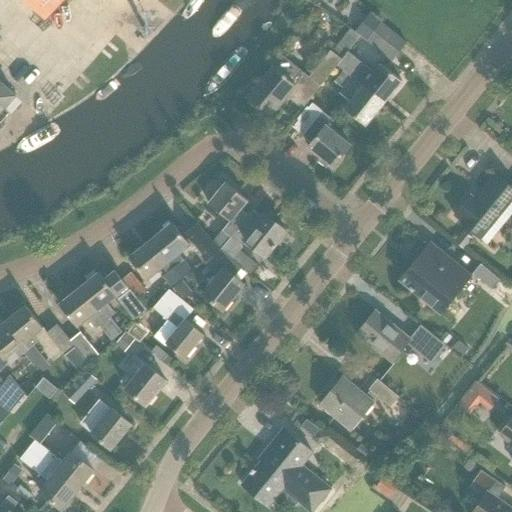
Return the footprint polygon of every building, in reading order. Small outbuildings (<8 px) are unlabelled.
[(62,0),(26,0),(46,19),(62,0)] [(381,23),(374,31),(399,53),(406,44),(381,23)] [(350,28),(332,52),(330,50),(308,76),(284,56),(274,68),(273,66),(247,97),(269,116),(286,96),(301,108),(341,59),(360,35),(350,28)] [(399,53),(374,31),(366,41),(391,62),(392,61),(399,53)] [(343,71),(382,104),(401,81),(380,64),(371,75),(352,60),(343,71)] [(365,126),(382,104),(343,71),(334,82),(343,88),(339,93),(350,101),(344,109),(365,126)] [(0,111),(14,96),(0,82),(0,111)] [(299,120),(293,127),(303,135),(309,127),(318,135),(308,147),(332,166),(350,145),(326,125),(331,119),(322,112),(312,103),(309,107),(307,106),(297,119),(299,120)] [(511,200),(511,187),(496,174),(479,196),(481,197),(478,201),(471,195),(454,215),(461,221),(461,222),(480,239),(511,200)] [(225,182),(208,204),(230,221),(222,230),(231,237),(232,238),(249,217),(248,216),(240,209),(247,200),(225,182)] [(231,237),(221,250),(232,259),(242,247),(239,245),(244,239),(266,257),(286,232),(264,214),(261,217),(253,210),(248,216),(249,217),(232,238),(231,237)] [(171,223),(149,241),(181,279),(192,269),(192,270),(202,262),(218,248),(197,223),(182,236),(171,223)] [(472,238),(463,231),(454,241),(463,249),(472,238)] [(149,241),(129,257),(147,279),(163,267),(167,272),(163,276),(172,286),(181,279),(149,241)] [(440,313),(470,276),(430,243),(400,280),(440,313)] [(218,248),(202,262),(218,274),(202,294),(223,310),(244,284),(233,275),(237,270),(239,271),(242,267),(238,264),(232,259),(221,250),(218,248)] [(499,279),(480,264),(472,274),(492,289),(499,279)] [(88,281),(78,289),(98,312),(103,317),(107,314),(110,317),(115,313),(106,303),(115,296),(117,299),(130,289),(123,281),(115,271),(104,279),(98,273),(96,274),(93,270),(85,277),(88,281)] [(132,274),(123,281),(130,289),(137,298),(145,292),(132,274)] [(182,280),(173,288),(183,300),(185,299),(192,293),(184,282),(182,280)] [(78,289),(59,305),(77,327),(87,319),(95,329),(99,326),(111,340),(117,336),(98,312),(78,289)] [(130,289),(117,299),(134,320),(146,310),(130,289)] [(186,303),(169,290),(154,309),(167,320),(154,336),(165,345),(167,343),(184,357),(203,335),(185,320),(185,321),(177,314),(186,303)] [(25,306),(5,321),(23,344),(45,370),(49,367),(33,347),(38,342),(33,336),(43,328),(25,306)] [(376,310),(356,334),(391,363),(411,339),(376,310)] [(5,321),(0,325),(0,371),(9,362),(6,359),(4,361),(4,360),(14,351),(19,357),(25,354),(40,374),(45,370),(23,344),(5,321)] [(63,356),(74,347),(71,343),(70,343),(57,326),(46,335),(63,356)] [(436,358),(444,348),(419,327),(411,338),(436,358)] [(135,339),(125,331),(115,344),(125,352),(135,339)] [(88,365),(98,357),(80,335),(71,343),(74,347),(88,365)] [(456,343),(453,347),(452,349),(462,356),(468,348),(457,341),(456,343)] [(156,356),(169,366),(174,359),(156,345),(154,348),(151,352),(156,356)] [(145,405),(166,380),(145,364),(145,365),(134,356),(125,366),(136,375),(125,389),(145,405)] [(97,380),(86,369),(63,393),(75,404),(97,380)] [(5,381),(24,397),(31,387),(13,372),(5,381)] [(365,396),(343,377),(320,404),(351,429),(373,403),(372,402),(377,396),(390,407),(398,397),(378,380),(370,390),(365,396)] [(50,400),(59,389),(45,378),(36,389),(50,400)] [(5,381),(0,388),(0,392),(16,406),(24,397),(5,381)] [(499,399),(484,389),(478,398),(492,408),(499,399)] [(0,392),(0,406),(9,414),(16,406),(0,392)] [(91,411),(81,424),(92,433),(91,434),(110,449),(130,424),(112,409),(111,409),(100,400),(91,411)] [(0,406),(0,419),(3,422),(9,414),(0,406)] [(511,417),(499,435),(511,444),(511,417)] [(305,422),(301,427),(314,437),(312,439),(319,444),(324,444),(329,438),(307,420),(305,422)] [(310,511),(311,511),(330,489),(301,465),(312,452),(283,429),(267,447),(270,449),(241,485),(268,506),(286,485),(302,498),(299,502),(310,511)] [(35,440),(27,450),(77,490),(93,470),(71,452),(63,463),(35,440)] [(360,445),(355,451),(364,457),(369,450),(361,443),(360,445)] [(77,490),(27,450),(20,459),(48,481),(39,492),(61,510),(77,490)] [(10,469),(1,480),(2,481),(9,486),(21,471),(14,465),(10,469)] [(472,511),(511,511),(511,508),(497,498),(505,487),(480,470),(469,487),(483,497),(472,511)] [(0,491),(7,498),(0,506),(0,511),(9,511),(17,503),(16,502),(21,496),(9,486),(2,481),(1,480),(0,479),(0,491)] [(399,489),(383,479),(376,491),(391,500),(399,489)] [(47,502),(32,491),(26,498),(41,509),(47,502)]
